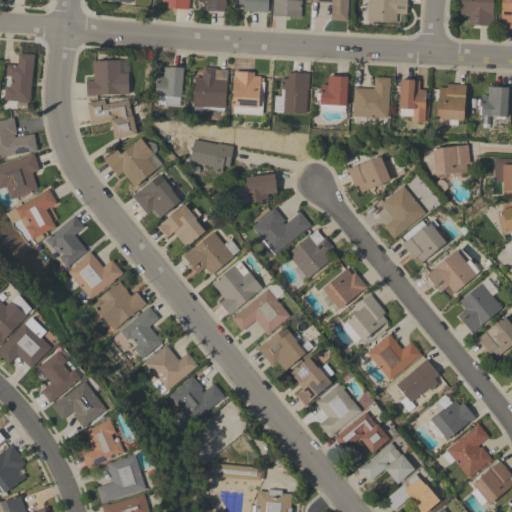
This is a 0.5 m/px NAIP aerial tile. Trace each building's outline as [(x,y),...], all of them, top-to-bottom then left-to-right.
[(188,0),(188,8),(167,7),(167,1),(161,0),(188,0)] [(224,0),(224,11),(205,10),(206,0),(224,0)] [(242,10),(243,7),(235,7),(235,0),(267,0),(267,12),(242,10)] [(271,15),(271,0),(301,0),(300,16),(271,15)] [(347,0),(346,20),(330,19),(331,2),(311,1),(311,0),(347,0)] [(367,0),(406,0),(405,13),(396,13),(395,22),(366,21),(367,0)] [(492,0),(492,12),(493,12),(492,26),(469,24),(470,14),(459,14),(459,0),(492,0)] [(511,0),(511,28),(499,27),(499,20),(500,20),(500,0),(511,0)] [(29,102),(27,102),(26,108),(17,107),(17,100),(3,99),(4,85),(5,85),(6,75),(5,75),(6,64),(17,65),(18,53),(33,54),(29,102)] [(127,60),(128,93),(95,94),(95,95),(86,95),(85,80),(93,80),(93,73),(92,73),(91,60),(119,59),(119,60),(127,60)] [(183,75),(186,75),(186,85),(182,85),(181,96),(180,96),(179,106),(165,105),(165,106),(154,106),(156,75),(163,75),(164,67),(169,67),(169,66),(183,67),(183,75)] [(193,109),(194,105),(193,105),(195,77),(201,77),(202,66),(216,67),(216,68),(227,69),(226,79),(227,80),(225,107),(224,107),(224,110),(209,109),(209,110),(193,109)] [(257,115),(248,114),(248,113),(241,113),(241,110),(238,110),(238,105),(232,105),(233,100),(230,100),(231,95),(233,96),(234,77),(233,77),(234,70),(254,72),(253,75),(260,76),(257,115)] [(308,89),(307,89),(305,113),(274,111),(275,94),(281,94),(281,88),(280,88),(280,78),(287,78),(287,72),(308,73),(308,89)] [(346,105),(344,105),(344,111),(320,110),(320,104),(319,104),(320,84),(327,85),(327,75),(347,76),(346,105)] [(387,118),(352,116),(353,87),(373,88),(374,76),(389,77),(387,118)] [(412,118),(398,117),(400,78),(414,79),(414,80),(419,80),(418,89),(425,89),(424,109),(413,109),(413,108),(412,118)] [(438,87),(446,87),(446,83),(465,85),(463,120),(457,119),(456,126),(451,126),(451,121),(448,121),(448,119),(436,118),(438,87)] [(506,116),(505,116),(505,125),(492,125),(493,116),(480,115),(480,113),(478,113),(479,105),(481,105),(481,95),(487,95),(488,86),(508,87),(506,116)] [(86,102),(104,99),(105,104),(127,99),(129,107),(133,107),(135,115),(132,115),(136,134),(124,136),(124,137),(114,139),(110,119),(90,123),(86,102)] [(0,119),(13,117),(16,133),(13,134),(14,137),(33,133),(36,150),(30,152),(29,151),(0,156),(0,119)] [(147,141),(153,143),(154,144),(155,149),(154,151),(153,153),(161,163),(134,186),(122,171),(117,175),(103,159),(115,148),(120,153),(139,137),(145,143),(147,141)] [(217,144),(217,143),(232,146),(228,166),(222,165),(221,173),(211,171),(212,166),(189,161),(193,139),(217,144)] [(467,144),(469,163),(465,163),(466,171),(433,175),(424,161),(422,151),(431,150),(431,148),(467,144)] [(0,164),(27,156),(27,155),(33,153),(38,169),(31,172),(37,191),(31,193),(31,192),(10,199),(5,186),(0,187),(0,164)] [(343,156),(345,155),(367,154),(368,157),(347,166),(343,156)] [(389,179),(360,192),(357,185),(354,186),(347,169),(379,155),(389,179)] [(511,190),(502,190),(502,181),(496,181),(496,159),(511,159),(511,190)] [(131,195),(138,189),(139,189),(159,173),(172,189),(171,189),(179,200),(159,217),(152,209),(146,213),(131,195)] [(274,173),(276,192),(267,193),(268,200),(248,202),(245,177),(274,173)] [(424,212),(403,230),(403,231),(400,234),(399,233),(393,238),(383,226),(392,218),(380,203),(402,184),(424,212)] [(43,192),(42,191),(48,188),(56,202),(45,208),(55,226),(50,229),(49,229),(31,239),(20,218),(11,223),(5,213),(43,192)] [(156,225),(160,222),(161,223),(184,203),(190,211),(194,207),(200,213),(195,218),(196,219),(195,219),(204,230),(185,247),(172,232),(166,237),(156,225)] [(511,205),(511,229),(506,231),(501,208),(511,205)] [(256,240),(260,237),(251,226),(269,211),(269,210),(273,207),(284,220),(282,221),(284,224),(299,211),(310,224),(270,257),(256,240)] [(73,215),(82,226),(73,234),(86,250),(63,269),(61,267),(65,264),(58,256),(62,253),(55,244),(51,247),(44,239),(73,215)] [(402,235),(421,220),(425,224),(428,221),(429,222),(432,219),(437,225),(434,227),(445,241),(421,262),(415,255),(412,258),(401,244),(406,240),(402,235)] [(305,277),(302,279),(293,268),(296,265),(286,253),(307,235),(308,236),(316,230),(322,238),(324,236),(332,247),(324,254),(328,260),(306,278),(305,277)] [(223,244),(229,238),(238,249),(232,255),(233,255),(210,274),(204,266),(197,273),(182,255),(191,247),(192,248),(212,231),(223,244)] [(465,262),(468,259),(472,264),(475,262),(480,269),(475,273),(475,274),(453,293),(447,285),(439,291),(425,274),(455,249),(465,262)] [(86,255),(86,254),(89,251),(102,267),(111,259),(122,273),(117,277),(117,276),(89,299),(67,271),(86,255)] [(240,261),(261,287),(254,293),(236,308),(237,308),(229,315),(219,302),(224,298),(211,283),(233,265),(234,266),(240,261)] [(330,311),(317,294),(322,289),(321,288),(346,267),(351,274),(354,271),(366,286),(338,309),(336,306),(330,311)] [(480,324),(481,325),(471,333),(457,315),(465,308),(459,300),(486,277),(496,290),(491,295),(501,307),(480,324)] [(91,302),(118,280),(127,290),(126,291),(130,296),(136,291),(146,303),(138,309),(113,330),(91,302)] [(267,288),(268,290),(274,285),(278,290),(272,295),(289,315),(270,331),(271,332),(267,335),(254,319),(241,330),(230,317),(235,313),(267,288)] [(30,308),(25,314),(26,316),(20,322),(19,322),(2,339),(3,340),(0,343),(0,301),(5,306),(18,293),(30,308)] [(384,312),(381,314),(386,320),(362,340),(359,337),(355,341),(344,328),(349,324),(345,320),(357,310),(353,306),(369,293),(384,312)] [(141,358),(132,347),(136,344),(129,336),(126,339),(118,331),(148,306),(157,318),(148,325),(161,341),(141,358)] [(511,324),(511,343),(496,356),(491,350),(488,353),(476,338),(504,315),(511,324)] [(33,364),(34,365),(31,368),(16,354),(8,363),(0,355),(0,346),(30,316),(46,331),(40,337),(50,346),(33,364)] [(294,330),(304,342),(307,340),(312,346),(284,370),(277,361),(271,365),(257,348),(263,342),(264,343),(284,325),(291,333),(294,330)] [(366,352),(389,333),(401,349),(410,341),(420,354),(417,357),(417,356),(389,379),(366,352)] [(165,391),(164,389),(159,393),(151,383),(156,379),(143,363),(165,344),(178,360),(187,352),(197,364),(165,391)] [(40,391),(50,382),(37,366),(57,350),(58,352),(63,348),(66,352),(67,351),(71,355),(65,360),(66,361),(62,364),(69,372),(72,369),(73,370),(79,365),(84,372),(79,377),(50,402),(40,391)] [(311,398),(312,399),(304,405),(294,394),(302,388),(289,372),(308,356),(317,367),(318,366),(319,368),(325,363),(333,372),(327,377),(331,382),(311,398)] [(425,358),(438,374),(433,378),(438,383),(430,390),(428,387),(410,401),(414,406),(407,411),(399,401),(405,396),(395,384),(425,358)] [(186,380),(186,379),(191,375),(202,388),(200,389),(202,392),(213,383),(224,396),(219,400),(218,400),(192,422),(169,395),(186,380)] [(105,409),(87,423),(87,424),(82,428),(72,414),(73,413),(72,411),(61,419),(50,405),(55,401),(56,402),(83,380),(105,409)] [(360,410),(333,433),(334,433),(329,437),(318,424),(327,416),(314,401),(318,398),(318,399),(337,383),(360,410)] [(436,400),(443,394),(444,395),(446,397),(449,402),(449,403),(454,399),(458,405),(462,402),(474,416),(469,421),(468,421),(446,439),(443,435),(439,438),(437,435),(435,437),(427,427),(429,426),(427,423),(430,420),(430,419),(442,409),(436,400)] [(371,452),(358,437),(343,449),(333,437),(365,411),(375,423),(376,423),(389,438),(371,452)] [(92,465),(93,466),(87,468),(81,453),(92,448),(84,429),(90,427),(90,428),(109,419),(115,432),(110,434),(114,443),(119,441),(123,452),(92,465)] [(454,460),(449,464),(441,454),(446,450),(445,449),(472,427),(477,422),(488,436),(477,445),(479,447),(481,446),(491,459),(487,463),(486,462),(468,477),(454,460)] [(397,483),(384,468),(369,481),(358,468),(390,442),(400,454),(401,453),(414,468),(397,483)] [(0,453),(5,450),(4,449),(11,444),(24,463),(19,467),(20,468),(15,472),(18,477),(23,473),(26,477),(4,492),(0,486),(0,453)] [(106,501),(107,501),(101,503),(95,487),(112,482),(106,462),(110,461),(110,462),(134,454),(145,488),(106,501)] [(482,503),(478,497),(476,499),(470,492),(475,488),(471,483),(499,460),(511,475),(508,477),(511,481),(511,483),(488,503),(486,500),(482,503)] [(210,475),(211,462),(261,467),(260,469),(263,469),(262,478),(259,478),(259,480),(210,475)] [(415,473),(424,484),(425,484),(439,500),(424,511),(422,511),(408,497),(394,509),(385,498),(415,473)] [(267,491),(267,490),(267,489),(268,489),(280,490),(281,491),(281,493),(291,494),(289,507),(290,507),(291,508),(290,511),(251,511),(252,505),(255,505),(255,504),(257,490),(267,491)] [(102,511),(100,505),(107,503),(107,504),(143,493),(148,511),(102,511)] [(0,511),(0,501),(19,495),(25,511),(28,511),(43,507),(44,511),(0,511)]
